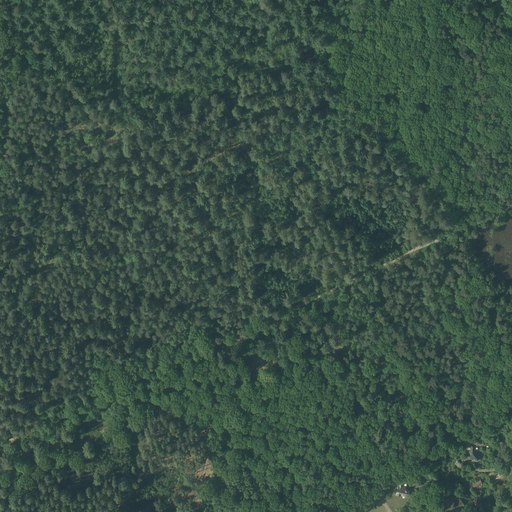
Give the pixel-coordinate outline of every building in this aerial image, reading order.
[(480,458),(479,457),(484,453),(475,443),(465,450),(469,455),(468,456),(470,459),(472,458),(474,461),(475,460),(475,461),(477,461),(479,459),(480,458)] [(398,484),(398,485),(396,494),(400,495),(401,492),(406,493),(406,489),(404,489),(405,487),(403,486),(405,480),(399,479),(398,484)] [(476,487),(482,483),(480,479),(471,484),(473,487),(472,487),(476,494),(480,492),(476,487)] [(446,511),(461,507),(462,503),(460,499),(456,496),(443,500),(446,511)] [(485,511),(481,502),(479,503),(477,498),(473,500),(475,507),(478,506),(480,511),(485,511)]
